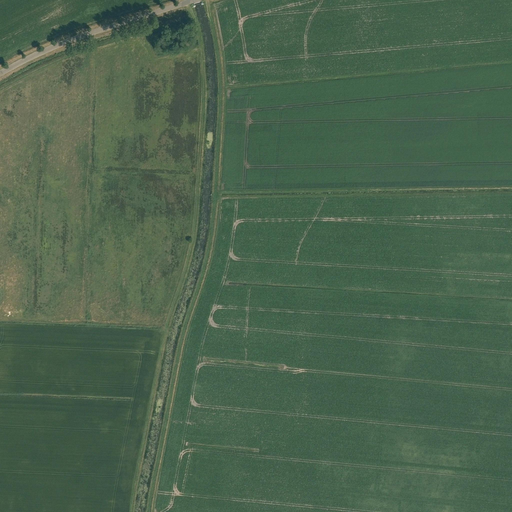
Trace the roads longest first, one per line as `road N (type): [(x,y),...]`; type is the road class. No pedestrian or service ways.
road 1 (track): [(147,511),(213,226),(220,93),(207,0)]
road 2 (track): [(130,511),(162,334),(194,230),(202,86),(187,1)]
road 3 (tertiary): [(0,73),(65,41),(193,0)]
